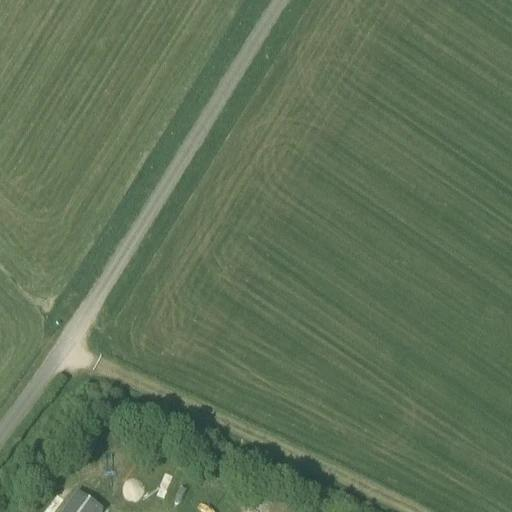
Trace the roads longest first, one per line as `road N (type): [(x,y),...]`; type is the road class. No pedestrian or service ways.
road 1 (unclassified): [(0,433),(110,280),(282,0)]
road 2 (track): [(412,511),(63,345)]
